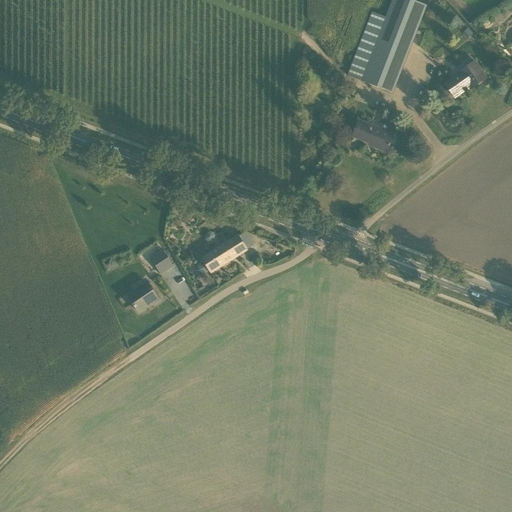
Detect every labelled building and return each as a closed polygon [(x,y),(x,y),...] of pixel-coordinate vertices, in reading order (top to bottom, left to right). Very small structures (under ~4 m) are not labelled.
[(392,93),(417,30),(426,6),(411,0),(392,0),(386,18),(373,13),(348,76),(392,93)] [(468,28),(463,33),(468,38),(473,33),(468,28)] [(445,84),(455,98),(475,84),(476,86),(487,78),(475,62),(459,73),(460,74),(445,84)] [(374,147),(387,152),(394,134),(359,121),(353,137),(375,146),(374,147)] [(239,235),(231,240),(228,235),(223,239),(226,243),(202,258),(212,273),(248,250),(239,235)] [(173,266),(163,250),(151,259),(160,274),(173,266)] [(153,305),(160,300),(148,284),(128,297),(139,312),(151,303),(153,305)]
